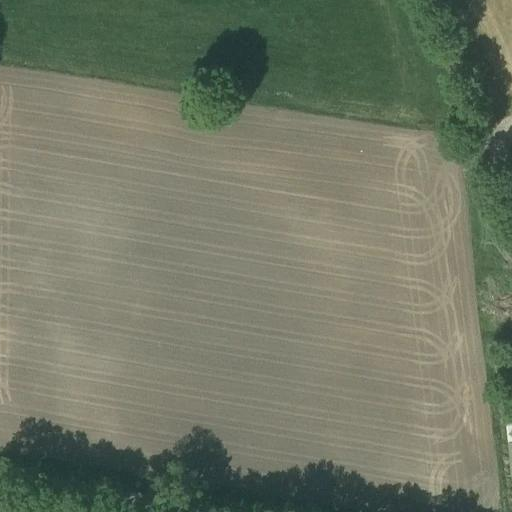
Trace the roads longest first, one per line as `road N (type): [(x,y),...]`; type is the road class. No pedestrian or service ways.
road 1 (unclassified): [(205,511),(0,476)]
road 2 (track): [(429,0),(511,191)]
